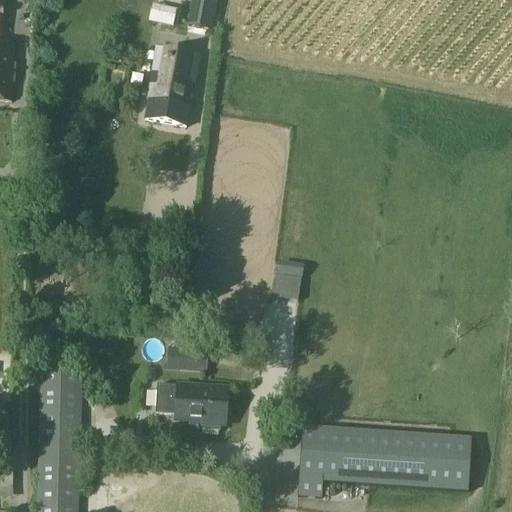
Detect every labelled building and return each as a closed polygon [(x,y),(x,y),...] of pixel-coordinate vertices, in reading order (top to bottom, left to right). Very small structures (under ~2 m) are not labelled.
[(0,0),(0,104),(11,105),(15,46),(2,45),(2,43),(4,0),(0,0)] [(193,0),(187,28),(212,32),(218,0),(193,0)] [(178,26),(179,9),(153,8),(152,25),(178,26)] [(157,52),(144,122),(186,129),(198,59),(157,52)] [(303,267),(278,263),(276,277),(301,281),(303,267)] [(178,373),(205,376),(207,353),(180,351),(178,373)] [(78,511),(81,374),(40,373),(36,511),(78,511)] [(227,392),(176,389),(156,387),(155,416),(174,418),(174,423),(189,424),(189,426),(225,428),(227,392)] [(323,486),(458,495),(468,495),(472,440),(301,428),(297,500),(321,501),(323,486)]
